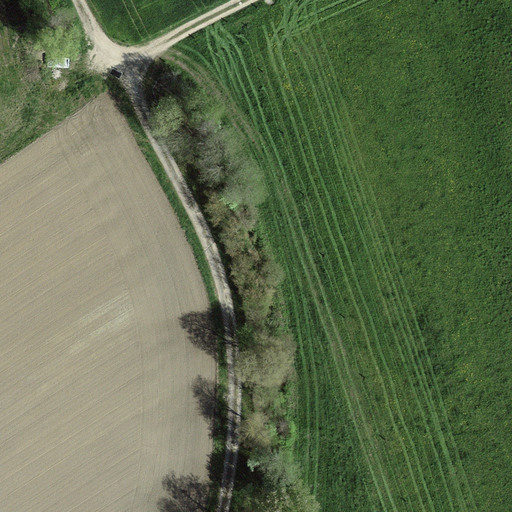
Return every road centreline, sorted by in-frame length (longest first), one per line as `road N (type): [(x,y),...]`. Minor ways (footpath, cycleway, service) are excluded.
road 1 (track): [(115,59),(203,233),(225,302),(236,376),(222,511)]
road 2 (track): [(4,0),(45,63),(115,59)]
road 3 (track): [(115,59),(239,0)]
